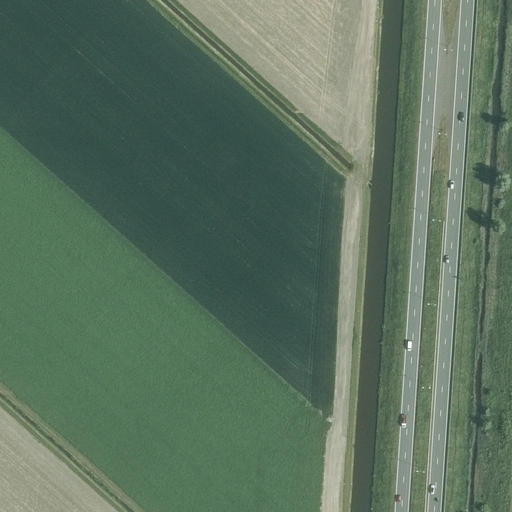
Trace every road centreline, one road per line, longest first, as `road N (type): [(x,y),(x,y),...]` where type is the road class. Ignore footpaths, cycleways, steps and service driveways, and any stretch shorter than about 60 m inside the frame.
road 1 (trunk): [(433,511),(468,0)]
road 2 (trunk): [(434,0),(400,511)]
